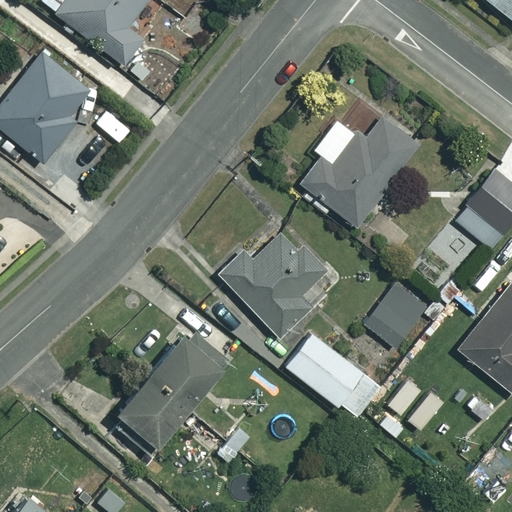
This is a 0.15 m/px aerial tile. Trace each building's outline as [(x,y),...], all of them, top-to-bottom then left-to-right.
[(41,0),(118,61),(142,32),(129,22),(146,0),(41,0)] [(511,0),(481,0),(511,23),(511,0)] [(88,86),(40,48),(0,98),(0,125),(40,157),(71,118),(66,113),(88,86)] [(360,135),(354,131),(334,160),(322,151),(302,180),(360,220),(420,132),(381,105),(360,135)] [(511,214),(511,183),(491,168),(454,220),(490,246),(511,214)] [(332,279),(283,226),(250,257),(242,249),(218,271),(275,332),(332,279)] [(427,306),(396,279),(361,319),(393,346),(427,306)] [(511,280),(456,341),(508,390),(511,385),(511,280)] [(185,322),(105,415),(126,434),(120,442),(137,456),(223,355),(185,322)] [(379,383),(308,330),(283,363),(354,416),(379,383)] [(446,367),(430,367),(430,403),(447,403),(446,367)] [(497,406),(484,391),(466,406),(479,421),(497,406)] [(235,427),(216,408),(204,420),(223,439),(235,427)] [(72,476),(60,490),(66,494),(59,503),(69,511),(76,511),(81,507),(86,511),(94,511),(103,502),(72,476)] [(152,511),(156,508),(131,484),(119,496),(136,511),(152,511)] [(53,511),(26,488),(5,511),(53,511)]
